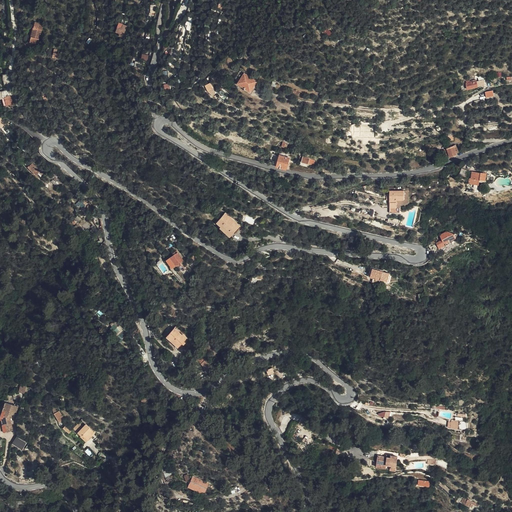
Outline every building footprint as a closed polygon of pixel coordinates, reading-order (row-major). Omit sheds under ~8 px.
[(43,24),(35,22),(34,27),(36,28),(32,39),(31,39),(30,42),(38,44),(43,24)] [(122,37),(128,26),(124,24),(122,27),(121,27),(120,28),(118,26),(114,33),(122,37)] [(243,65),(237,73),(242,76),(240,78),(253,88),(260,78),(243,65)] [(477,74),(470,75),(470,77),(467,78),(468,82),(478,80),(477,74)] [(7,92),(1,94),(3,101),(5,100),(8,107),(15,105),(12,95),(8,96),(7,92)] [(458,142),(457,141),(450,143),(453,149),(453,151),(460,149),(459,147),(461,146),(461,143),(460,143),(460,142),(458,142)] [(273,151),(271,159),(288,163),(291,150),(281,147),(280,153),(273,151)] [(475,166),(474,173),(473,173),(472,178),(481,179),(481,177),(487,178),(489,168),(484,167),(484,168),(475,166)] [(391,195),(392,200),(392,208),(402,208),(402,206),(402,204),(402,202),(399,202),(399,195),(406,195),(406,186),(392,186),(392,189),(391,195)] [(222,223),(226,227),(231,231),(241,220),(226,207),(218,217),(223,222),(222,223)] [(452,236),(453,237),(460,234),(458,230),(451,228),(443,231),(446,236),(447,238),(452,236)] [(442,245),(448,242),(448,240),(447,238),(446,236),(440,239),(442,245)] [(181,263),(187,270),(189,268),(184,261),(187,259),(181,251),(171,259),(176,267),(181,263)] [(374,273),(391,277),(392,269),(375,265),(374,273)] [(175,324),(165,335),(178,347),(187,335),(175,324)] [(201,361),(205,369),(212,366),(208,358),(201,361)] [(5,416),(6,416),(6,421),(9,420),(10,425),(15,427),(17,427),(15,414),(16,414),(16,411),(20,410),(23,402),(10,397),(7,405),(9,406),(9,409),(6,408),(5,412),(5,413),(6,413),(6,416),(5,416)] [(63,418),(65,416),(64,415),(60,409),(55,412),(61,420),(63,418)] [(79,430),(84,424),(80,420),(75,426),(79,430)] [(90,437),(95,432),(93,430),(94,430),(95,429),(87,421),(84,424),(79,430),(82,433),(84,432),(90,437)] [(21,433),(16,439),(23,444),(28,438),(21,433)] [(389,468),(395,469),(397,456),(390,455),(390,457),(377,455),(376,465),(389,468)] [(164,478),(170,475),(168,470),(162,472),(164,478)] [(208,482),(191,476),(188,486),(205,492),(208,482)]
